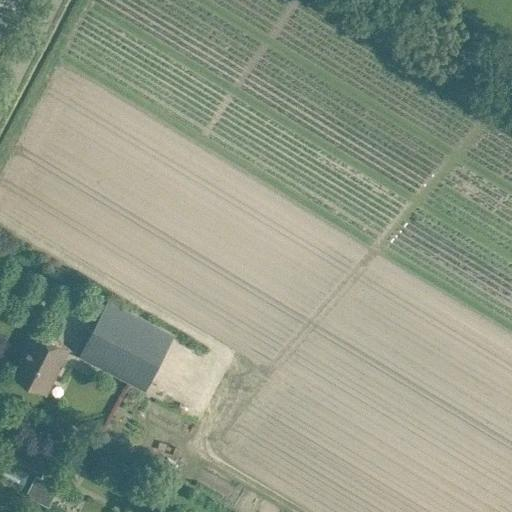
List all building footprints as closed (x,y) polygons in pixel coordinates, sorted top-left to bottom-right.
[(108,299),(80,354),(146,388),(174,333),(108,299)] [(46,392),(70,347),(36,330),(22,355),(23,355),(13,375),(46,392)] [(130,454),(134,447),(106,433),(101,440),(130,454)] [(46,460),(43,466),(51,470),(53,464),(46,460)] [(1,478),(28,488),(33,473),(7,464),(1,478)] [(37,476),(28,493),(48,503),(57,486),(37,476)]
